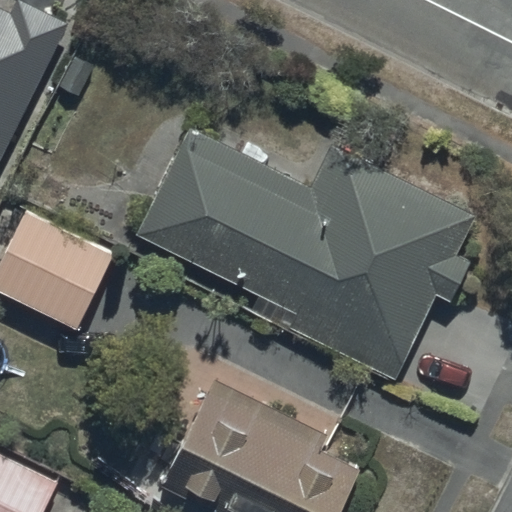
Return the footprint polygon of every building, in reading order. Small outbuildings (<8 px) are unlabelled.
[(0,170),(69,29),(18,3),(10,18),(0,12),(0,170)] [(195,134),(139,240),(294,320),(288,331),(395,387),(439,303),(447,307),(467,269),(455,263),(475,225),(332,151),(311,191),(265,168),(271,156),(243,141),(235,155),(195,134)] [(30,217),(0,276),(0,296),(81,337),(119,262),(30,217)] [(209,382),(155,493),(194,511),(339,511),(357,476),(319,458),(327,440),(209,382)] [(49,511),(60,489),(0,459),(0,511),(49,511)]
